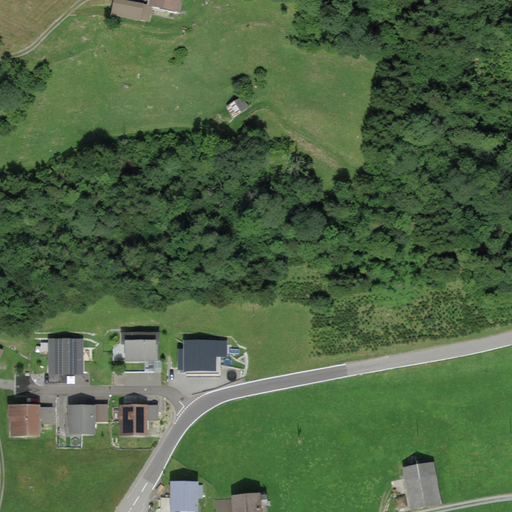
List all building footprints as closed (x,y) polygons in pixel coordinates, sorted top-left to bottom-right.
[(153,6),(115,0),(113,16),(150,23),(153,6)] [(182,0),(148,0),(148,5),(180,11),(182,0)] [(245,101),(227,111),(233,122),(251,112),(245,101)] [(155,335),(127,335),(127,358),(155,358),(155,335)] [(80,342),(51,342),(51,371),(80,371),(80,342)] [(187,351),(180,351),(180,370),(187,370),(187,374),(217,374),(217,355),(224,355),(224,343),(187,343),(187,351)] [(156,407),(122,407),(122,434),(145,434),(145,419),(156,419),(156,407)] [(50,409),(13,408),(12,434),(38,434),(38,421),(50,421),(50,409)] [(104,408),(70,408),(70,433),(92,433),(92,419),(104,419),(104,408)] [(433,464),(407,470),(415,509),(441,504),(433,464)] [(199,511),(200,485),(172,486),(172,511),(199,511)] [(259,511),(258,494),(231,496),(232,511),(259,511)]
